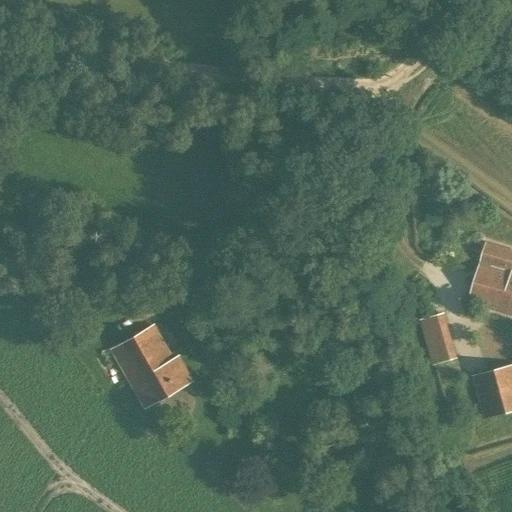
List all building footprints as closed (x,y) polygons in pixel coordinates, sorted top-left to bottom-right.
[(468,302),(511,315),(511,252),(486,244),(468,302)] [(55,259),(38,298),(85,318),(107,271),(84,260),(80,269),(55,259)] [(420,318),(435,364),(461,356),(446,310),(420,318)] [(151,326),(110,350),(143,408),(189,382),(175,356),(170,359),(151,326)] [(511,364),(471,375),(484,419),(511,411),(511,364)]
